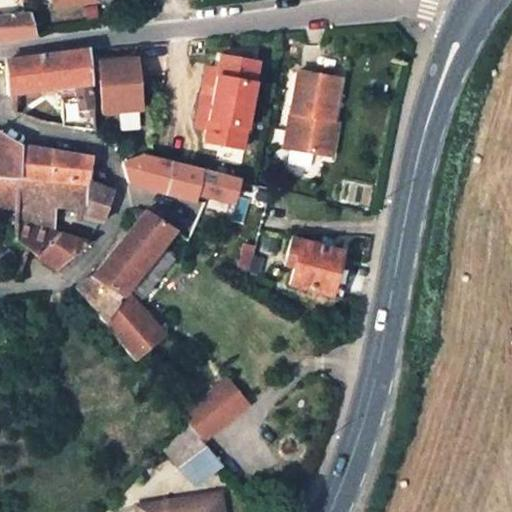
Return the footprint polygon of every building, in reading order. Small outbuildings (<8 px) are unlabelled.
[(0,43),(36,38),(29,15),(0,18),(0,43)] [(88,92),(84,53),(4,61),(8,95),(12,95),(61,89),(62,102),(59,102),(61,127),(93,132),(90,92),(88,92)] [(261,60),(217,55),(199,120),(207,122),(204,140),(242,144),(261,60)] [(143,109),(136,58),(98,59),(100,110),(143,109)] [(324,157),(330,123),(337,80),(296,73),(284,150),(324,157)] [(122,116),(122,129),(142,130),(142,116),(122,116)] [(330,123),(324,157),(331,159),(336,124),(330,123)] [(0,178),(18,181),(19,149),(0,135),(0,178)] [(18,181),(16,209),(16,223),(51,233),(52,209),(75,208),(75,219),(101,223),(108,204),(111,194),(102,174),(88,170),(90,161),(19,149),(18,181)] [(206,153),(188,151),(186,166),(200,170),(203,171),(206,153)] [(126,184),(192,202),(194,194),(199,172),(186,169),(137,159),(121,165),(126,184)] [(236,182),(199,172),(194,194),(230,203),(236,182)] [(0,208),(16,209),(18,181),(0,178),(0,208)] [(74,289),(134,362),(162,337),(124,292),(171,231),(140,212),(134,219),(90,278),(74,289)] [(27,253),(53,273),(89,244),(51,233),(16,223),(15,243),(27,253)] [(287,284),(340,299),(352,257),(291,239),(284,261),(293,263),(291,271),(287,284)] [(282,268),(291,271),(293,263),(284,261),(282,268)] [(226,376),(184,416),(211,444),(253,404),(226,376)] [(184,422),(159,450),(177,466),(195,445),(199,441),(184,422)] [(199,441),(195,445),(201,453),(205,448),(199,441)] [(205,448),(201,453),(207,459),(211,455),(205,448)] [(221,511),(219,494),(135,506),(136,511),(221,511)]
